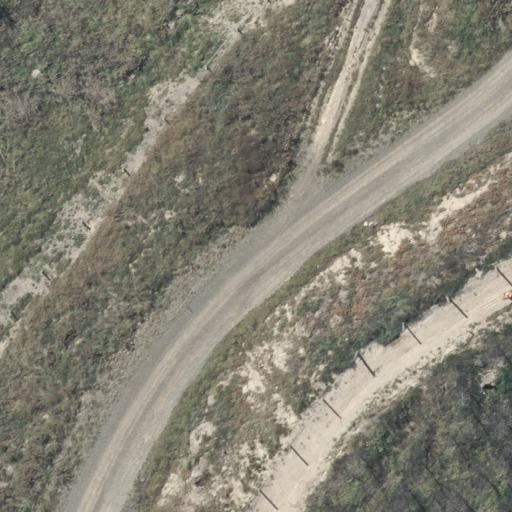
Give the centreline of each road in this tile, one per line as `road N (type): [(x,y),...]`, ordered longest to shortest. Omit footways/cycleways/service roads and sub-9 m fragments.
road 1 (track): [(511,93),(297,212),(194,308),(101,511)]
road 2 (track): [(369,0),(297,212)]
